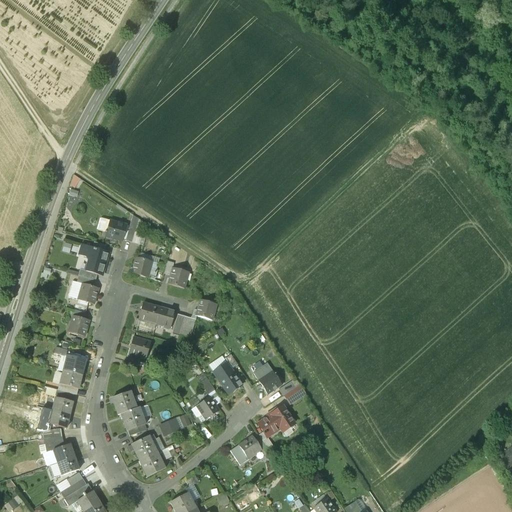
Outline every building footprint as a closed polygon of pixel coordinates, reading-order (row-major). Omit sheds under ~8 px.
[(126,226),(108,221),(104,238),(121,243),(126,226)] [(126,239),(143,244),(146,235),(129,229),(126,239)] [(105,246),(94,243),(92,248),(103,252),(105,246)] [(92,248),(81,246),(78,256),(86,258),(88,262),(85,272),(96,275),(101,277),(108,253),(92,248)] [(152,263),(136,258),(131,275),(147,279),(149,271),(147,270),(149,263),(151,264),(152,263)] [(189,273),(172,268),(167,285),(184,290),(186,282),(184,281),(186,274),(188,274),(189,273)] [(96,275),(85,272),(79,270),(78,276),(94,281),(96,275)] [(98,290),(71,282),(67,298),(77,301),(93,306),(98,290)] [(216,305),(200,301),(195,317),(211,322),(214,313),(211,313),(213,306),(216,307),(216,305)] [(160,309),(143,304),(138,320),(155,325),(160,309)] [(174,313),(160,309),(155,325),(163,327),(163,329),(168,330),(169,329),(170,329),(174,313)] [(184,317),(177,315),(172,333),(179,335),(184,317)] [(88,322),(72,317),(70,325),(72,326),(70,333),(68,332),(67,333),(84,338),(88,322)] [(150,343),(133,338),(128,354),(145,359),(150,343)] [(67,351),(55,348),(53,355),(65,358),(67,351)] [(85,362),(67,358),(65,366),(67,366),(65,372),(81,376),(85,362)] [(65,372),(64,372),(62,380),(63,380),(62,387),(75,390),(77,391),(81,376),(65,372)] [(232,373),(221,381),(225,387),(223,388),(228,396),(242,387),(232,373)] [(267,379),(266,377),(258,382),(267,396),(281,387),(273,375),(267,379)] [(62,387),(59,386),(57,391),(71,395),(74,395),(75,390),(62,387)] [(299,386),(284,396),(289,404),(304,394),(299,386)] [(57,391),(56,391),(55,397),(70,400),(71,395),(57,391)] [(130,393),(112,399),(117,416),(120,415),(136,410),(130,393)] [(71,403),(55,399),(52,412),(68,416),(71,403)] [(209,399),(198,406),(202,413),(200,414),(205,422),(218,413),(209,399)] [(271,416),(257,425),(266,437),(272,433),(273,434),(281,429),(283,433),(294,425),(282,408),(277,412),(276,410),(270,414),(271,416)] [(136,410),(120,415),(126,432),(144,426),(142,419),(140,419),(136,410)] [(68,416),(52,412),(49,424),(65,428),(68,416)] [(180,416),(160,425),(165,437),(185,428),(180,416)] [(60,430),(42,432),(43,440),(61,437),(60,430)] [(61,437),(43,440),(46,453),(53,451),(63,447),(61,437)] [(149,437),(131,446),(139,462),(156,454),(153,446),(151,447),(148,441),(150,440),(149,437)] [(251,438),(239,446),(247,458),(253,454),(254,456),(260,451),(254,442),(251,438)] [(271,455),(260,438),(254,442),(260,451),(265,459),(271,455)] [(63,447),(53,451),(57,463),(73,458),(69,445),(63,447)] [(511,447),(503,453),(511,467),(511,447)] [(156,454),(139,462),(146,478),(164,470),(160,463),(158,464),(155,457),(157,456),(156,454)] [(73,458),(57,463),(62,476),(78,470),(73,458)] [(78,474),(65,482),(69,488),(81,480),(78,474)] [(69,488),(60,493),(64,499),(85,486),(81,480),(69,488)] [(64,499),(64,500),(68,507),(77,502),(83,511),(85,511),(98,504),(91,492),(92,492),(87,484),(64,499)] [(187,494),(169,503),(174,511),(191,511),(196,510),(187,494)] [(13,499),(7,503),(13,511),(19,506),(13,499)] [(335,511),(327,500),(315,508),(317,511),(335,511)] [(360,511),(354,503),(345,509),(346,511),(360,511)]
